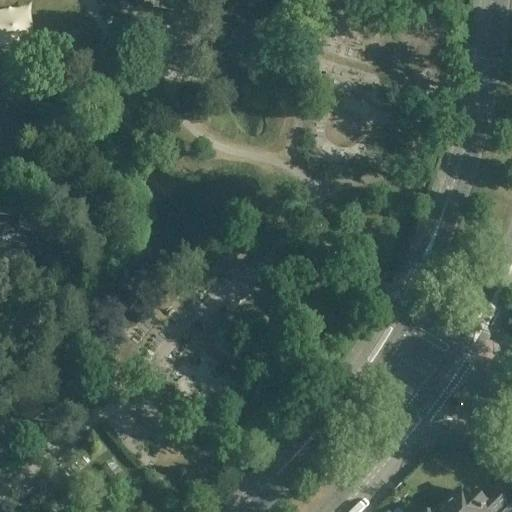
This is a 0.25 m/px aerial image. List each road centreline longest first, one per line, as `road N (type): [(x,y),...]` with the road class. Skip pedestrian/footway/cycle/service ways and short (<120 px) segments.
road 1 (tertiary): [(505,0),(501,67),(425,281),(389,349)]
road 2 (tertiary): [(389,349),(248,511)]
road 3 (tertiary): [(322,511),(438,376)]
road 4 (tertiary): [(438,376),(511,241)]
